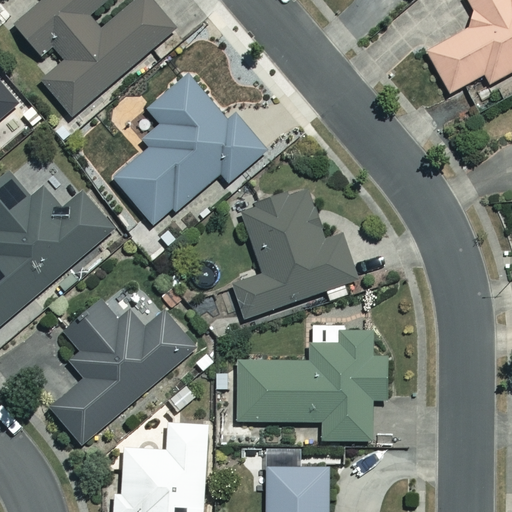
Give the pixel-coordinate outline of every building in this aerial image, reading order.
[(106,0),(43,0),(13,26),(41,59),(54,49),(64,60),(39,81),(72,119),(176,31),(149,0),(132,0),(98,29),(87,16),(106,0)] [(511,0),(467,0),(479,22),(425,52),(448,94),(483,75),(488,85),(511,72),(511,0)] [(109,180),(148,228),(170,209),(175,215),(222,177),(226,182),(264,151),(232,113),(223,120),(187,76),(147,109),(159,124),(142,138),(150,147),(109,180)] [(0,119),(17,105),(0,85),(0,119)] [(29,200),(7,173),(0,178),(0,324),(112,230),(82,194),(61,212),(42,189),(29,200)] [(320,235),(304,190),(236,214),(257,276),(231,286),(242,319),(354,280),(337,230),(320,235)] [(117,322),(98,301),(62,332),(79,351),(64,364),(80,382),(49,409),(80,445),(193,348),(163,313),(145,328),(130,311),(117,322)] [(372,330),(340,330),(340,345),(307,345),(307,362),(235,362),(235,425),(322,425),(322,440),(369,440),(369,403),(385,403),(385,357),(372,357),(372,330)] [(203,511),(206,426),(168,425),(167,451),(123,449),(122,494),(113,494),(111,511),(203,511)] [(326,511),(327,468),(266,468),(266,511),(326,511)]
